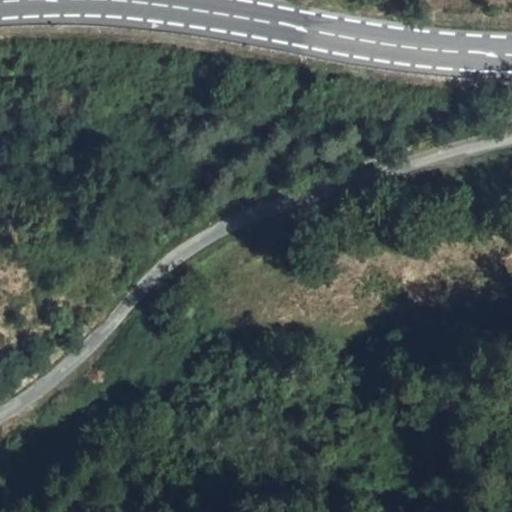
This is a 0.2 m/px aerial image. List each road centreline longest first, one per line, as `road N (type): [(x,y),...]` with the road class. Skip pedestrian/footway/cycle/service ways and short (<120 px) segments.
road 1 (unclassified): [(511,136),(261,210),(170,258),(73,361),(0,415)]
road 2 (secondary): [(511,53),(431,49),(99,0)]
